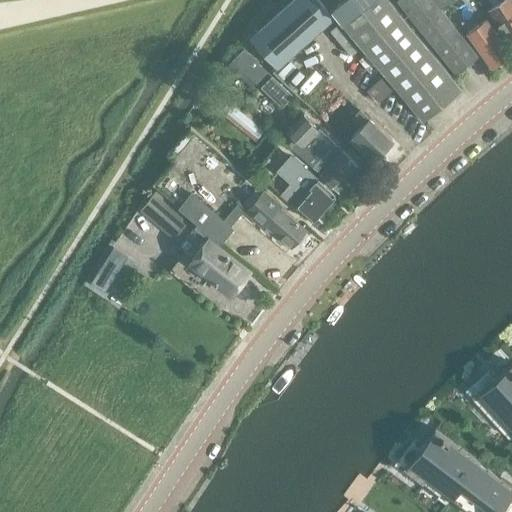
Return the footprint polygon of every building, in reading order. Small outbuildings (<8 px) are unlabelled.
[(279,66),(333,17),(318,0),(294,0),(253,37),(279,66)] [(387,0),(338,0),(330,7),(329,8),(340,22),(330,31),(352,56),(362,47),(422,118),(458,88),(387,0)] [(451,0),(396,0),(454,73),(476,56),(441,8),(451,0)] [(511,0),(496,0),(498,2),(492,5),(488,0),(480,0),(479,2),(485,12),(488,10),(508,40),(511,37),(511,0)] [(490,66),(508,53),(485,19),(466,31),(490,66)] [(269,74),(262,89),(289,101),(296,87),(269,74)] [(378,103),(393,89),(382,76),(366,90),(378,103)] [(255,141),(266,128),(217,85),(205,99),(255,141)] [(372,159),(391,139),(361,109),(352,118),(361,127),(350,138),(372,159)] [(340,192),(361,169),(340,149),(332,158),(317,143),(303,157),(340,192)] [(318,177),(291,154),(279,167),(324,208),(335,196),(316,179),(318,177)] [(324,208),(279,167),(276,170),(289,183),(281,193),(312,221),(324,208)] [(281,207),(263,190),(244,211),(262,227),(265,224),(291,247),(306,230),(280,207),(281,207)] [(187,222),(155,192),(141,209),(175,237),(187,222)] [(232,228),(190,192),(178,206),(220,243),(232,228)] [(195,226),(179,246),(192,257),(188,261),(207,276),(230,295),(249,271),(207,237),(195,226)] [(127,256),(113,247),(90,281),(91,282),(92,281),(104,289),(126,257),(127,257),(127,256)] [(493,379),(479,391),(495,408),(495,409),(511,427),(511,362),(497,375),(493,379)] [(420,448),(409,463),(427,477),(448,493),(450,495),(472,511),(511,511),(511,486),(435,428),(424,442),(423,443),(420,448)]
